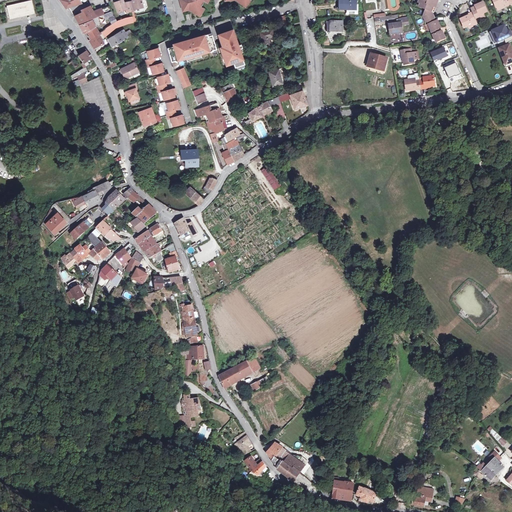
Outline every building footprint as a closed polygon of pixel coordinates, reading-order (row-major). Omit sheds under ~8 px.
[(30,0),(7,6),(9,17),(16,16),(22,15),(21,12),(24,11),(25,14),(31,13),(30,10),(32,10),(30,0)] [(59,0),(63,5),(66,9),(81,4),(77,0),(59,0)] [(122,0),(121,0),(115,3),(118,12),(126,9),(126,12),(130,12),(129,5),(129,4),(125,5),(122,0)] [(132,0),(133,3),(129,4),(129,5),(130,12),(135,11),(134,10),(143,8),(141,0),(132,0)] [(171,0),(178,21),(179,23),(185,22),(183,13),(182,11),(187,9),(189,10),(189,9),(193,11),(193,13),(198,16),(202,9),(201,8),(204,2),(205,3),(206,0),(171,0)] [(339,0),(340,10),(357,10),(358,5),(357,5),(356,0),(339,0)] [(425,23),(426,22),(428,25),(425,26),(426,30),(429,29),(436,43),(445,39),(441,31),(440,32),(438,29),(440,28),(437,21),(435,22),(433,19),(432,20),(430,16),(431,13),(433,7),(435,7),(437,0),(418,0),(419,0),(418,4),(420,5),(419,7),(425,10),(422,16),(425,23)] [(511,0),(492,0),(498,12),(511,4),(511,0)] [(468,16),(460,20),(464,29),(468,27),(469,29),(473,27),(472,25),(476,22),(475,19),(479,17),(480,19),(485,17),(483,14),(487,12),(482,3),(474,6),(475,8),(471,10),(472,13),(467,15),(468,16)] [(74,17),(79,24),(104,14),(106,20),(110,18),(113,24),(106,28),(106,29),(101,32),(105,37),(115,28),(121,26),(133,22),(131,17),(128,17),(121,19),(119,20),(118,21),(116,21),(109,5),(93,12),(90,6),(89,7),(82,10),(83,12),(74,17)] [(399,23),(388,24),(389,35),(404,33),(403,26),(409,25),(408,17),(399,19),(399,23)] [(92,21),(80,26),(85,33),(89,31),(91,36),(90,36),(91,39),(89,40),(94,48),(94,49),(104,44),(95,27),(100,24),(97,20),(92,21)] [(343,21),(327,21),(327,27),(330,28),(330,31),(343,31),(343,21)] [(505,25),(491,32),(496,44),(511,37),(511,35),(510,32),(508,32),(505,25)] [(133,33),(129,27),(120,32),(121,33),(108,39),(112,46),(133,33)] [(264,48),(271,46),(269,38),(273,37),(271,30),(259,34),(264,48)] [(232,32),(218,37),(220,43),(220,44),(222,49),(219,49),(224,63),(231,61),(234,69),(243,65),(240,55),(243,54),(241,49),(237,51),(236,48),(237,47),(234,40),(235,39),(232,32)] [(179,47),(168,50),(173,68),(174,70),(180,69),(179,66),(181,66),(180,63),(187,61),(187,60),(187,59),(200,56),(200,57),(212,53),(212,52),(216,51),(214,45),(211,36),(193,41),(193,40),(185,43),(178,45),(179,47)] [(511,63),(511,46),(511,45),(501,50),(508,66),(511,63)] [(412,48),(399,50),(403,66),(415,63),(414,60),(419,59),(418,51),(412,52),(412,48)] [(444,48),(431,54),(434,61),(438,59),(438,60),(448,56),(444,48)] [(158,49),(147,52),(150,60),(146,61),(147,65),(155,62),(154,58),(160,57),(158,49)] [(83,63),(91,57),(86,51),(79,56),(83,63)] [(370,53),(367,67),(384,72),(388,57),(370,53)] [(79,65),(74,59),(68,63),(69,64),(71,63),(75,68),(79,65)] [(138,72),(134,62),(121,69),(125,79),(138,72)] [(155,62),(147,65),(148,68),(151,67),(153,75),(163,72),(161,64),(156,65),(155,62)] [(461,75),(455,62),(444,67),(449,79),(455,76),(456,77),(461,75)] [(177,72),(184,89),(191,86),(184,69),(177,72)] [(272,86),(282,83),(278,70),(269,72),(272,86)] [(88,82),(84,73),(79,75),(77,75),(80,80),(82,85),(88,82)] [(168,75),(158,78),(160,85),(157,86),(158,90),(166,88),(165,84),(170,83),(168,75)] [(415,79),(405,80),(407,91),(417,89),(417,90),(425,89),(425,88),(436,87),(434,76),(424,78),(424,80),(420,81),(416,81),(415,79)] [(137,88),(135,83),(126,86),(128,91),(126,92),(129,101),(138,98),(135,89),(137,88)] [(231,85),(222,89),(228,102),(237,98),(237,97),(231,85)] [(166,88),(158,90),(159,93),(162,93),(164,100),(175,97),(172,89),(167,91),(166,88)] [(193,92),(198,105),(207,101),(202,88),(193,92)] [(306,105),(302,92),(290,95),(295,109),(306,105)] [(270,108),(280,103),(278,97),(267,102),(270,108)] [(169,111),(166,112),(167,116),(175,113),(174,110),(179,108),(177,101),(167,104),(169,111)] [(270,111),(266,103),(258,107),(255,109),(254,110),(248,114),(250,118),(251,121),(252,120),(270,111)] [(216,104),(195,111),(198,117),(206,114),(208,120),(209,122),(215,120),(221,117),(219,109),(218,105),(217,104),(216,104)] [(139,113),(144,126),(151,123),(151,122),(155,120),(151,108),(139,113)] [(282,108),(275,112),(278,118),(285,115),(282,108)] [(175,113),(167,116),(169,120),(171,119),(173,126),(184,123),(182,116),(176,117),(175,113)] [(221,117),(215,120),(217,124),(213,126),(216,133),(225,130),(225,128),(227,127),(224,116),(221,117)] [(244,122),(247,127),(254,123),(252,120),(251,121),(250,118),(244,122)] [(209,130),(211,129),(213,134),(216,133),(213,126),(217,124),(215,120),(209,122),(208,120),(206,121),(209,130)] [(226,135),(229,141),(234,138),(243,133),(240,130),(238,131),(236,128),(231,131),(231,132),(226,134),(226,135)] [(209,130),(212,142),(218,140),(217,135),(216,133),(213,134),(211,129),(209,130)] [(237,145),(234,138),(229,141),(225,143),(228,149),(237,145)] [(226,150),(221,153),(227,164),(244,155),(238,145),(237,145),(228,149),(226,150)] [(197,149),(181,151),(182,160),(185,159),(185,167),(199,166),(197,149)] [(280,186),(267,168),(262,172),(275,190),(280,186)] [(205,186),(212,190),(217,180),(212,177),(211,179),(209,178),(205,186)] [(97,194),(111,187),(108,182),(95,189),(96,191),(97,194)] [(132,190),(131,189),(130,188),(129,186),(124,188),(125,194),(124,195),(126,197),(128,199),(129,198),(135,194),(133,192),(132,190)] [(184,193),(198,206),(204,200),(189,188),(184,193)] [(83,196),(74,200),(77,207),(86,202),(89,207),(101,201),(97,194),(96,191),(84,197),(83,196)] [(124,200),(116,191),(109,197),(106,204),(105,206),(106,207),(103,210),(110,216),(119,208),(118,207),(124,200)] [(135,194),(129,198),(135,202),(138,200),(143,204),(145,202),(135,194)] [(154,216),(157,214),(156,212),(155,211),(149,205),(142,212),(139,208),(133,214),(144,223),(153,215),(154,216)] [(56,216),(51,210),(46,217),(51,221),(46,226),(55,235),(64,226),(59,221),(61,219),(58,215),(56,216)] [(76,240),(94,224),(89,218),(71,235),(76,240)] [(146,227),(137,219),(132,223),(140,232),(146,227)] [(188,225),(185,219),(175,224),(182,236),(190,231),(195,238),(198,236),(196,234),(199,233),(192,222),(188,225)] [(116,234),(103,222),(97,228),(87,238),(96,248),(91,251),(86,246),(83,248),(80,246),(75,250),(76,250),(67,257),(66,256),(63,259),(69,268),(72,265),(71,264),(76,260),(78,264),(90,255),(98,261),(101,258),(102,260),(111,254),(101,243),(101,244),(97,240),(102,234),(110,242),(112,240),(114,242),(121,239),(118,237),(116,234)] [(163,231),(158,225),(149,231),(148,232),(136,240),(150,258),(156,255),(157,256),(156,257),(160,262),(165,259),(161,252),(162,251),(158,244),(159,244),(158,242),(157,243),(153,237),(163,231)] [(125,248),(129,253),(134,249),(130,244),(125,248)] [(174,252),(177,251),(174,244),(166,249),(166,251),(170,250),(171,253),(170,253),(172,258),(166,260),(169,273),(179,269),(174,252)] [(192,246),(187,250),(190,255),(195,252),(192,246)] [(123,250),(117,256),(125,267),(128,265),(126,262),(130,259),(123,250)] [(144,258),(139,254),(135,260),(141,264),(143,260),(144,258)] [(133,259),(130,264),(132,266),(131,269),(128,267),(126,271),(130,273),(131,271),(134,273),(137,268),(138,268),(139,267),(141,268),(146,262),(143,260),(141,264),(135,260),(133,259)] [(96,269),(90,265),(87,271),(91,273),(88,280),(91,282),(94,276),(94,275),(96,269)] [(116,275),(107,265),(103,270),(101,274),(100,276),(104,281),(106,279),(107,280),(108,278),(111,281),(110,282),(116,289),(122,277),(118,273),(116,275)] [(147,275),(138,269),(133,278),(143,284),(147,275)] [(155,278),(157,292),(165,289),(173,286),(183,284),(182,278),(155,278)] [(93,286),(86,279),(83,283),(89,289),(93,286)] [(70,290),(78,285),(76,280),(67,284),(70,290)] [(84,297),(79,287),(71,290),(76,301),(84,297)] [(102,314),(93,308),(91,313),(99,319),(102,314)] [(188,337),(197,335),(192,308),(184,309),(188,337)] [(205,359),(203,347),(192,348),(192,347),(188,348),(188,355),(192,355),(192,360),(199,360),(199,364),(202,363),(202,359),(205,359)] [(253,373),(261,369),(255,357),(247,362),(253,373)] [(191,372),(199,372),(199,364),(192,364),(192,360),(185,360),(184,375),(191,376),(191,372)] [(253,373),(247,362),(232,369),(220,376),(220,377),(226,388),(253,373)] [(255,392),(263,387),(259,382),(252,386),(255,392)] [(327,397),(319,390),(305,406),(313,413),(327,397)] [(188,425),(188,429),(193,428),(193,423),(193,419),(200,418),(200,412),(199,405),(202,405),(201,400),(193,401),(192,397),(190,395),(188,395),(187,397),(187,401),(185,401),(187,416),(188,425)] [(338,441),(325,427),(324,428),(321,426),(319,429),(318,428),(312,433),(326,448),(331,454),(341,444),(338,441)] [(236,438),(239,442),(247,436),(245,433),(236,438)] [(248,446),(251,443),(247,436),(239,442),(236,444),(244,456),(251,451),(248,446)] [(342,438),(338,441),(341,444),(331,454),(326,448),(321,453),(329,460),(347,443),(342,438)] [(508,445),(502,440),(499,444),(505,449),(508,445)] [(274,442),(263,446),(267,453),(272,459),(272,460),(278,469),(279,468),(282,471),(281,471),(294,481),(309,462),(302,457),(299,461),(290,455),(285,461),(284,460),(282,462),(274,457),(275,455),(281,459),(287,451),(274,442)] [(501,458),(495,452),(488,459),(491,462),(487,466),(484,463),(478,468),(482,472),(491,480),(504,467),(498,461),(501,458)] [(246,460),(252,471),(258,466),(262,462),(260,459),(256,462),(252,457),(246,460)] [(264,465),(263,462),(262,462),(258,466),(252,471),(257,476),(266,466),(264,465)] [(350,500),(351,501),(354,483),(335,481),(333,498),(350,500)] [(359,498),(372,504),(377,494),(373,492),(365,488),(365,489),(360,487),(357,495),(360,496),(359,498)] [(413,498),(412,504),(424,506),(424,505),(429,506),(430,501),(428,500),(429,498),(432,498),(432,494),(431,494),(431,490),(426,489),(422,488),(418,487),(417,492),(416,492),(415,498),(413,498)] [(457,496),(455,504),(463,506),(465,498),(457,496)]
